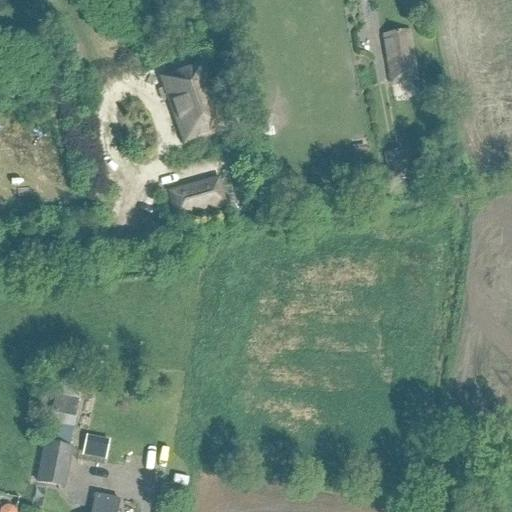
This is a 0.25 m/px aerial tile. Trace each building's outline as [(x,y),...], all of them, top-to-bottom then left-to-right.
[(408,32),(382,37),(391,86),(417,81),(408,32)] [(198,138),(197,134),(207,130),(208,134),(222,129),(200,67),(186,72),(188,76),(177,79),(176,76),(162,80),(170,101),(173,100),(181,121),(177,122),(184,143),(198,138)] [(353,151),(354,162),(364,161),(362,150),(353,151)] [(402,152),(384,156),(389,184),(408,181),(402,152)] [(202,175),(164,182),(166,191),(204,185),(202,175)] [(176,219),(222,206),(216,182),(170,195),(176,219)] [(55,399),(56,424),(75,423),(74,398),(55,399)] [(84,437),(80,457),(104,462),(108,442),(84,437)] [(43,443),(35,484),(64,490),(72,448),(43,443)] [(97,488),(115,488),(115,477),(97,477),(97,488)] [(115,511),(118,501),(95,496),(91,511),(115,511)] [(177,505),(179,498),(171,496),(169,503),(177,505)] [(0,504),(0,511),(12,511),(8,501),(0,504)]
